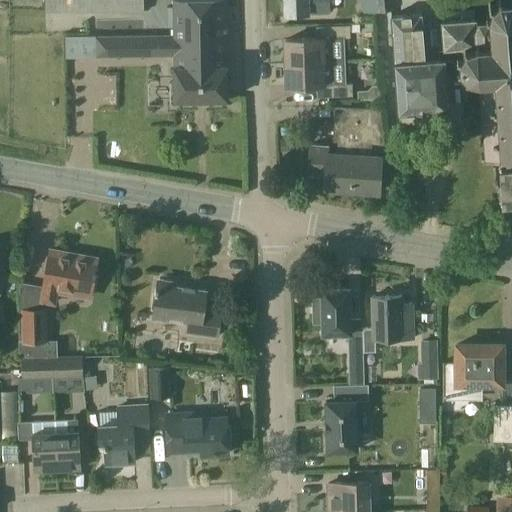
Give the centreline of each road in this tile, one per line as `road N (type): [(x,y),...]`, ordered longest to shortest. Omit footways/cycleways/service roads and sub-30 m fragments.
road 1 (tertiary): [(269,224),(0,168)]
road 2 (unclassified): [(276,494),(269,224)]
road 3 (residential): [(23,511),(276,494)]
road 4 (tertiary): [(511,262),(269,224)]
road 5 (residential): [(269,224),(259,186),(255,0)]
